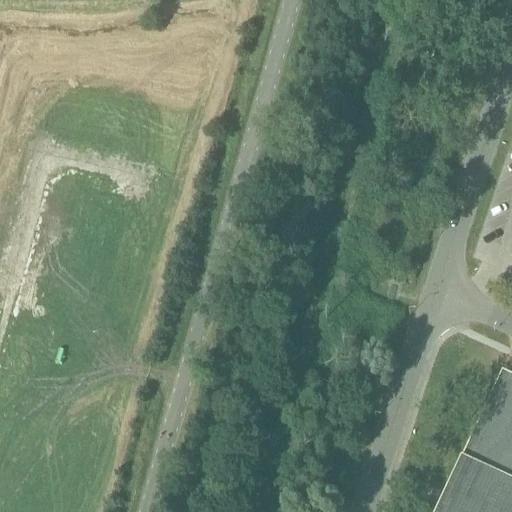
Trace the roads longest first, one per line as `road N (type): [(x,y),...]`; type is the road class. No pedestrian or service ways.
road 1 (unclassified): [(144,511),(288,0)]
road 2 (unclassified): [(435,291),(511,57)]
road 3 (unclassified): [(364,511),(435,291)]
